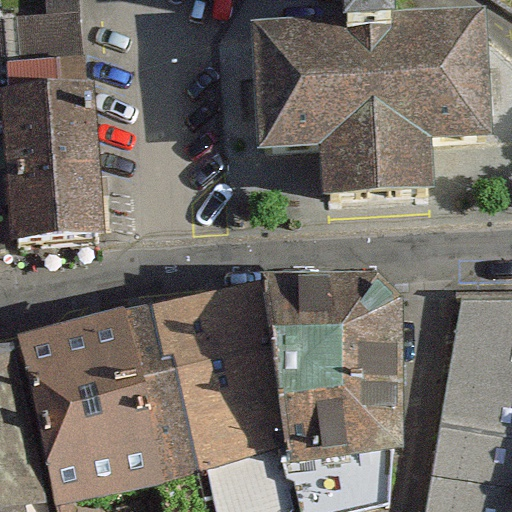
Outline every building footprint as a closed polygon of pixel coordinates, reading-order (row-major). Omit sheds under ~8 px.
[(342,0),(345,32),(248,37),(255,166),(316,162),(319,213),(431,206),(428,156),(492,152),(484,27),(399,31),(397,0),(342,0)] [(101,114),(6,122),(19,273),(113,265),(101,114)] [(126,325),(169,497),(287,471),(266,294),(126,325)] [(266,294),(287,471),(297,487),(379,502),(401,484),(407,313),(385,297),(266,294)] [(511,511),(511,304),(467,305),(422,511),(511,511)] [(10,354),(49,511),(110,511),(169,497),(126,325),(10,354)] [(0,355),(0,511),(49,511),(10,354),(0,355)]
